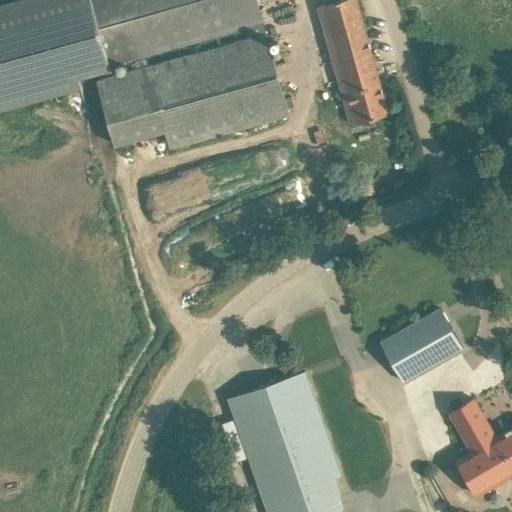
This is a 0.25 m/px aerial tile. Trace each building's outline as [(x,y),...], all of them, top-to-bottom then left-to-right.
[(32,0),(0,9),(0,110),(82,88),(78,73),(246,25),(249,38),(152,65),(150,56),(131,61),(133,70),(98,80),(110,125),(115,144),(166,130),(171,147),(290,114),(257,0),(32,0)] [(357,0),(338,0),(319,6),(352,124),(389,113),(357,0)] [(441,310),(384,343),(404,378),(461,346),(441,310)] [(309,371),(232,396),(270,511),(344,511),(333,478),(343,474),(309,371)] [(472,452),(457,461),(477,494),(511,473),(511,428),(497,437),(474,399),(449,413),(472,452)]
